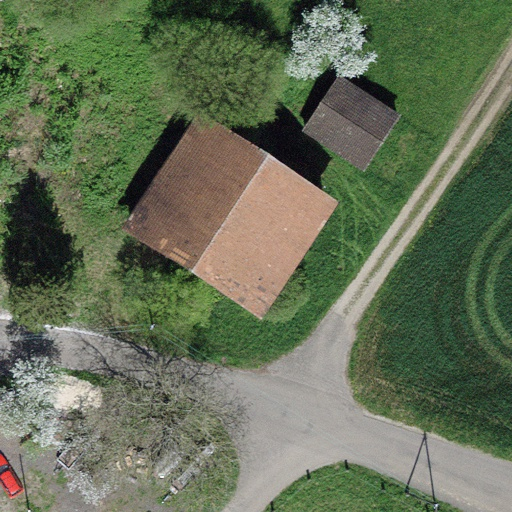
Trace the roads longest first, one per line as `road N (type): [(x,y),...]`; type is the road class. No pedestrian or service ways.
road 1 (track): [(295,419),(345,314),(511,67)]
road 2 (unclassified): [(295,419),(0,339)]
road 3 (unclassified): [(511,489),(295,419)]
